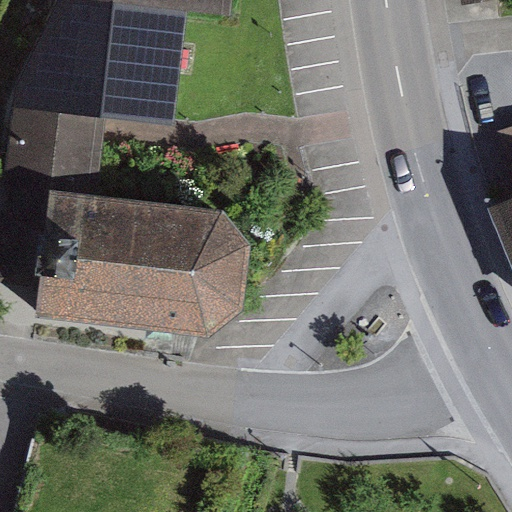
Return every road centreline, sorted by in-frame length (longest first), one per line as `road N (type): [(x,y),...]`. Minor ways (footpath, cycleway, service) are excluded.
road 1 (residential): [(0,360),(180,390),(378,405),(491,362)]
road 2 (tertiary): [(385,0),(411,145),(491,362)]
